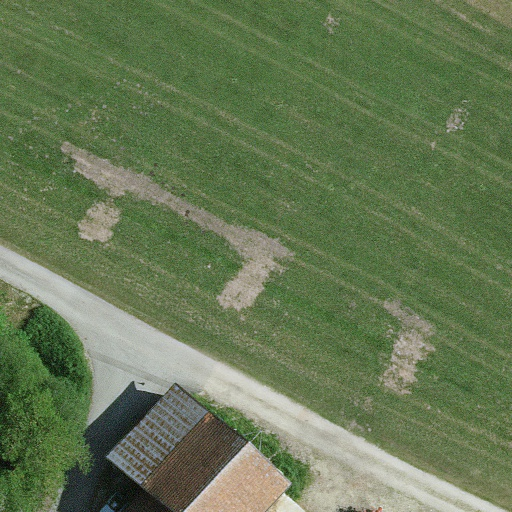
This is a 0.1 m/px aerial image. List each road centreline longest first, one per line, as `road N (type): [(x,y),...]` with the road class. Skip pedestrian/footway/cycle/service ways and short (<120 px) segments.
road 1 (track): [(494,511),(187,363)]
road 2 (track): [(0,266),(187,363)]
